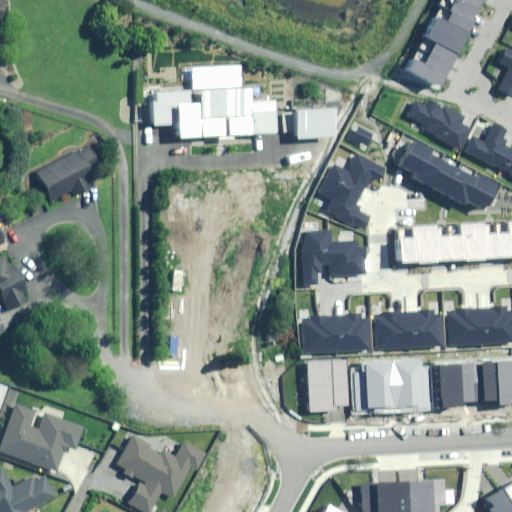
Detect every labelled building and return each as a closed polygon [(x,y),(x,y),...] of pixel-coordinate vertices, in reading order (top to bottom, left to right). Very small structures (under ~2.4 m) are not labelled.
[(469,13),(474,3),(468,0),(449,0),(447,5),(449,6),(444,14),(466,26),(472,14),(469,13)] [(455,47),(466,26),(444,14),(434,10),(423,31),(432,36),(455,47)] [(445,65),(455,47),(432,36),(423,53),(445,65)] [(511,48),(505,45),(497,61),(507,66),(496,88),(511,96),(511,94),(511,48)] [(437,81),(445,65),(423,53),(421,59),(411,54),(405,65),(437,81)] [(238,63),(190,65),(191,87),(154,89),(155,99),(151,100),(152,123),(176,122),(176,132),(272,128),(271,95),(248,96),(247,82),(239,82),(238,63)] [(461,121),(465,114),(443,103),(440,107),(437,106),(439,103),(427,96),(424,103),(414,98),(406,113),(427,124),(425,128),(426,128),(425,129),(435,135),(435,136),(436,136),(435,137),(452,145),(453,145),(459,148),(470,126),(461,121)] [(485,98),(476,111),(487,119),(496,105),(485,98)] [(281,111),(282,130),(294,129),(294,134),(333,133),(331,102),(293,104),(293,111),(281,111)] [(502,135),(507,127),(493,120),(483,139),(471,133),(463,149),(464,149),(463,150),(490,164),(491,163),(493,164),(494,163),(501,167),(509,171),(509,172),(509,173),(509,174),(511,175),(511,146),(504,142),(507,137),(502,135)] [(365,144),(372,131),(357,123),(350,136),(365,144)] [(430,145),(411,136),(398,161),(414,170),(412,174),(464,201),(466,197),(482,206),(496,180),(477,170),(475,173),(429,149),(430,145)] [(35,171),(49,201),(72,190),(74,193),(89,186),(87,183),(92,180),(87,169),(97,164),(89,146),(35,171)] [(377,179),(384,167),(355,151),(346,168),(332,161),(324,176),(317,190),(330,198),(324,208),(335,213),(334,215),(352,225),(353,223),(363,227),(369,214),(358,209),(360,205),(355,202),(363,186),(365,187),(370,176),(377,179)] [(397,233),(399,257),(415,256),(415,257),(434,256),(434,255),(463,254),(463,255),(482,254),(482,253),(511,251),(511,252),(511,216),(506,216),(506,219),(507,227),(494,228),(483,229),(482,220),(482,218),(458,219),(458,221),(458,230),(446,231),(435,231),(434,223),(434,220),(410,221),(410,225),(410,232),(397,233)] [(348,273),(365,272),(364,257),(365,257),(364,244),(357,245),(356,238),(330,239),(329,227),(327,227),(305,228),(300,247),(302,284),(315,283),(317,283),(316,272),(320,272),(320,263),(327,263),(327,275),(329,275),(348,273)] [(4,271),(0,262),(0,308),(3,314),(22,304),(18,295),(22,293),(10,269),(4,271)] [(511,340),(511,307),(506,308),(506,303),(489,304),(489,305),(471,306),(471,305),(454,305),(454,310),(447,311),(448,344),(511,340)] [(442,344),(441,312),(434,312),(433,307),(416,308),(416,309),(398,310),(398,309),(381,309),(381,314),(374,315),(376,348),(442,344)] [(361,316),(360,311),(343,312),(325,313),(325,312),(318,313),(309,313),(309,318),(301,318),(303,352),(370,348),(368,315),(361,316)] [(419,367),(418,357),(391,359),(393,404),(414,403),(414,406),(427,405),(426,367),(419,367)] [(511,357),(494,359),(475,360),(476,397),(497,397),(497,400),(511,399),(511,357)] [(344,358),(306,359),(308,410),(334,408),(334,404),(346,403),(344,358)] [(368,405),(393,404),(391,359),(363,360),(364,365),(352,366),(354,408),(369,408),(368,405)] [(476,397),(475,360),(437,361),(439,394),(440,394),(440,404),(460,403),(460,398),(476,397)] [(81,425),(40,410),(34,426),(27,423),(33,407),(13,400),(0,435),(0,449),(54,469),(62,448),(71,452),(81,425)] [(149,447),(151,444),(131,433),(115,463),(122,468),(119,472),(131,478),(133,474),(139,477),(126,501),(145,511),(148,511),(161,491),(172,497),(190,465),(195,468),(204,452),(182,440),(174,455),(162,449),(159,453),(149,447)] [(250,463),(221,447),(201,482),(237,502),(248,483),(251,485),(259,471),(249,465),(250,463)] [(0,511),(25,511),(54,494),(43,475),(34,480),(31,475),(12,486),(1,467),(0,467),(0,511)] [(402,511),(401,479),(401,477),(360,479),(361,509),(364,509),(364,511),(402,511)] [(444,503),(443,477),(401,479),(402,511),(437,511),(437,504),(444,503)] [(511,478),(501,485),(511,502),(511,478)] [(511,511),(511,502),(501,485),(486,494),(492,504),(488,506),(491,511),(511,511)] [(225,511),(209,503),(203,511),(225,511)] [(344,511),(328,503),(322,511),(344,511)]
